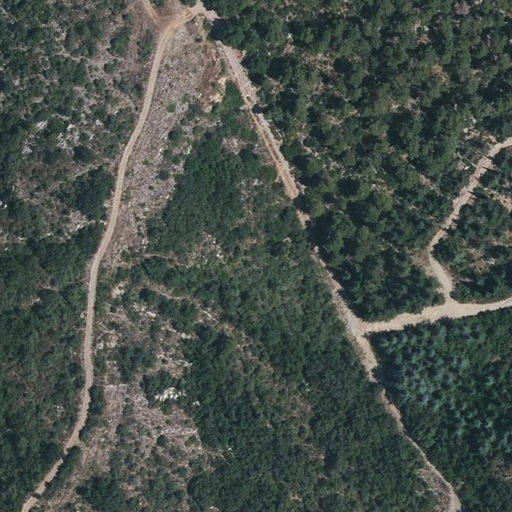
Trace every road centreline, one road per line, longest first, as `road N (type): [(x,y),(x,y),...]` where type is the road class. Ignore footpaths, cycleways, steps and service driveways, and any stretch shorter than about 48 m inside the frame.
road 1 (track): [(171,0),(145,114),(88,275),(79,420),(25,511)]
road 2 (track): [(360,330),(314,248),(294,181),(205,0)]
road 3 (track): [(360,330),(375,376),(458,511)]
